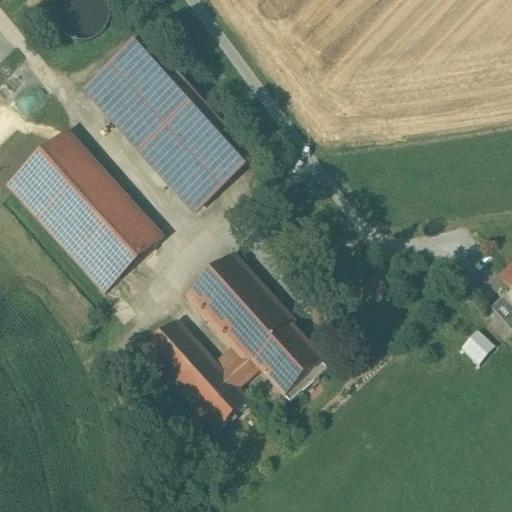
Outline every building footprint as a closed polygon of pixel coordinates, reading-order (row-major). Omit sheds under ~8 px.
[(99,0),(57,0),(49,7),(77,42),(111,15),(99,0)] [(130,41),(72,93),(185,218),(243,165),(130,41)] [(156,247),(62,138),(1,190),(95,299),(156,247)] [(223,269),(187,303),(227,345),(256,375),(283,404),(319,370),(223,269)] [(511,271),(502,280),(511,291),(511,271)] [(511,291),(503,299),(511,309),(511,325),(508,329),(511,333),(511,291)] [(511,325),(511,309),(503,299),(491,310),(508,329),(511,325)] [(209,363),(174,326),(143,356),(219,436),(250,406),(237,393),(209,363)] [(209,363),(237,393),(256,375),(227,345),(209,363)]
